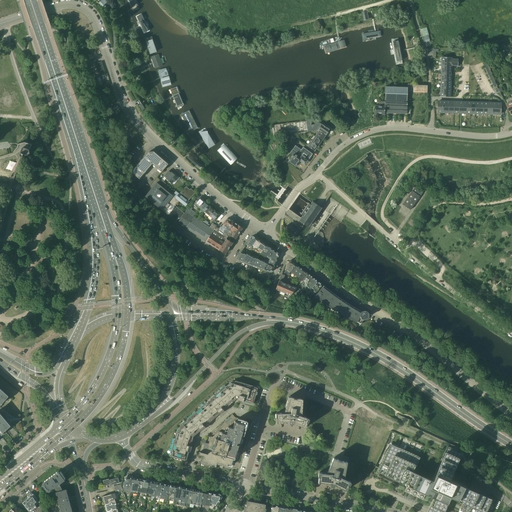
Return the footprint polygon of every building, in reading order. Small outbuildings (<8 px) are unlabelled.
[(126,0),(133,15),(140,12),(135,0),(126,0)] [(142,15),(135,18),(143,37),(150,34),(142,15)] [(362,34),(363,41),(383,38),(382,31),(362,34)] [(145,39),(150,54),(157,52),(151,37),(145,39)] [(324,43),(326,53),(349,48),(347,38),(324,43)] [(395,64),(404,62),(400,40),(391,42),(395,64)] [(149,58),(153,70),(162,67),(157,55),(149,58)] [(451,86),(452,58),(441,57),(441,81),(440,85),(440,97),(451,97),(451,89),(451,86)] [(96,64),(100,75),(106,73),(102,62),(96,64)] [(166,68),(156,72),(162,89),(172,86),(166,68)] [(168,91),(177,110),(185,106),(176,87),(168,91)] [(407,114),(407,109),(408,88),(382,87),(382,104),(382,105),(379,105),(379,106),(373,106),(373,115),(385,115),(385,113),(407,114)] [(438,101),(438,112),(502,114),(503,105),(502,103),(501,103),(489,103),(486,103),(485,103),(484,103),(481,103),(438,101)] [(190,110),(180,115),(190,135),(200,130),(190,110)] [(274,136),(286,134),(293,133),(293,134),(313,131),(319,130),(326,135),(331,128),(327,126),(326,127),(320,123),(312,125),(311,120),(306,121),(273,125),(274,136)] [(198,134),(209,151),(217,146),(206,129),(198,134)] [(322,141),(325,136),(318,131),(318,132),(315,136),(322,141)] [(165,138),(171,144),(173,141),(167,135),(165,138)] [(311,141),(318,146),(322,141),(315,136),(311,141)] [(372,144),(371,141),(370,138),(358,144),(360,148),(360,149),(372,144)] [(307,146),(314,151),(318,146),(311,141),(310,141),(311,142),(310,144),(309,143),(307,146)] [(228,144),(220,150),(231,166),(240,160),(228,144)] [(300,161),(305,165),(312,154),(303,147),(302,149),(301,148),(300,149),(296,146),(289,155),(292,157),(288,161),(296,167),(300,161)] [(20,155),(21,156),(23,157),(24,156),(24,155),(25,155),(26,155),(27,155),(28,155),(28,154),(29,154),(29,153),(29,152),(29,151),(29,150),(28,149),(23,147),(22,150),(20,155)] [(152,165),(161,173),(168,164),(154,152),(149,152),(131,172),(140,179),(152,165)] [(21,156),(20,155),(18,159),(12,171),(15,172),(18,173),(23,157),(21,156)] [(188,158),(195,165),(197,163),(190,156),(188,158)] [(169,171),(165,176),(167,178),(166,179),(172,183),(177,177),(172,172),(171,173),(169,171)] [(172,195),(156,182),(145,196),(157,206),(162,210),(171,217),(176,212),(172,209),(179,201),(186,206),(189,202),(175,191),(172,195)] [(186,187),(181,193),(188,200),(194,193),(190,189),(190,190),(186,187)] [(414,187),(403,205),(410,210),(422,192),(414,187)] [(195,203),(200,207),(205,201),(200,197),(195,203)] [(205,211),(210,206),(205,201),(200,207),(205,211)] [(301,218),(300,220),(304,223),(309,226),(321,208),(313,202),(301,218)] [(205,211),(209,216),(214,210),(210,206),(205,211)] [(214,220),(219,214),(214,210),(209,216),(214,220)] [(193,215),(189,212),(188,213),(185,211),(177,222),(186,228),(193,216),(193,215)] [(186,228),(206,242),(216,226),(212,224),(209,227),(193,216),(186,228)] [(226,234),(229,229),(234,222),(232,220),(231,221),(227,218),(223,224),(219,229),(220,229),(224,232),(226,234)] [(241,227),(234,222),(229,229),(232,231),(230,235),(235,238),(241,229),(241,227)] [(289,224),(285,229),(293,236),(298,229),(295,227),(294,228),(289,224)] [(219,229),(216,226),(206,242),(210,245),(220,229),(219,229)] [(210,245),(215,247),(224,232),(220,229),(210,245)] [(226,234),(224,232),(215,247),(219,250),(226,239),(227,236),(226,234)] [(250,250),(250,249),(256,239),(253,236),(251,237),(244,246),(250,250)] [(226,253),(233,243),(226,239),(219,250),(224,253),(226,253)] [(252,249),(255,251),(261,242),(256,239),(250,249),(251,250),(252,249)] [(266,245),(261,242),(255,251),(260,254),(261,253),(266,245)] [(266,245),(261,253),(267,256),(272,249),(266,245)] [(270,259),(267,264),(263,270),(270,273),(272,272),(279,255),(278,253),(272,249),(267,256),(270,259)] [(237,261),(242,262),(246,255),(243,253),(242,254),(240,253),(237,259),(237,261)] [(242,262),(247,264),(252,256),(247,253),(246,255),(242,262)] [(252,266),(257,259),(252,256),(247,264),(252,266)] [(252,266),(257,268),(261,261),(257,259),(252,266)] [(262,261),(261,261),(257,268),(263,270),(267,264),(262,261)] [(291,261),(289,261),(285,273),(289,275),(291,272),(296,265),(291,261)] [(291,272),(289,275),(294,276),(295,274),(300,268),(296,265),(291,272)] [(300,268),(295,274),(294,276),(294,277),(295,275),(299,278),(304,271),(300,268)] [(301,281),(302,282),(308,274),(304,271),(299,278),(302,280),(301,281)] [(289,284),(290,282),(292,278),(288,277),(287,280),(284,278),(285,275),(284,275),(282,274),(281,274),(279,280),(280,280),(282,281),(289,284)] [(308,274),(302,282),(301,283),(300,284),(304,288),(306,286),(313,278),(308,274)] [(313,278),(306,286),(309,288),(310,287),(312,288),(317,281),(313,278)] [(281,291),(284,283),(279,281),(275,290),(277,291),(277,290),(281,291)] [(314,290),(313,291),(316,293),(322,285),(317,281),(312,288),(314,290)] [(289,285),(284,283),(281,291),(284,293),(284,294),(285,294),(286,293),(289,285)] [(290,296),(291,296),(296,288),(289,285),(286,293),(289,295),(289,296),(290,296)] [(327,288),(324,286),(316,296),(323,301),(335,310),(338,311),(340,313),(343,315),(345,316),(348,318),(348,317),(352,319),(355,321),(358,323),(361,324),(364,319),(365,319),(366,319),(367,318),(368,317),(368,316),(368,315),(368,314),(367,313),(367,312),(366,312),(365,312),(365,311),(364,311),(363,312),(362,312),(361,313),(356,310),(350,306),(348,305),(345,303),(331,292),(327,289),(327,288)] [(234,384),(230,383),(236,399),(238,399),(238,400),(243,402),(243,401),(253,403),(256,394),(257,395),(258,392),(257,392),(258,387),(235,381),(234,384)] [(224,410),(236,399),(230,383),(226,386),(182,424),(182,425),(179,428),(193,437),(200,430),(201,431),(206,427),(205,426),(219,413),(220,414),(224,411),(224,410)] [(0,388),(0,433),(2,435),(1,435),(2,436),(4,433),(3,432),(5,431),(5,430),(10,426),(0,414),(0,406),(2,404),(4,402),(3,401),(8,396),(0,388)] [(302,416),(303,400),(303,399),(289,397),(284,413),(277,413),(277,423),(289,423),(294,423),(305,427),(305,428),(309,418),(302,416)] [(202,443),(198,455),(203,456),(202,463),(216,467),(217,464),(227,467),(228,465),(231,466),(233,459),(234,459),(239,445),(240,445),(243,435),(244,435),(248,422),(246,421),(238,418),(237,422),(235,421),(233,428),(228,427),(227,430),(225,429),(224,433),(219,431),(212,437),(211,436),(210,440),(205,438),(202,441),(202,443)] [(190,446),(193,437),(179,428),(178,432),(177,432),(170,456),(174,458),(174,459),(177,459),(177,458),(186,461),(189,451),(190,452),(192,446),(190,446)] [(491,511),(497,500),(451,480),(463,454),(447,447),(433,480),(414,471),(420,458),(391,444),(377,472),(371,485),(427,511),(426,511),(491,511)] [(320,472),(318,483),(319,483),(319,482),(331,483),(335,485),(346,490),(346,491),(351,482),(344,478),(347,462),(334,458),(327,473),(320,472)] [(56,492),(63,490),(60,484),(65,480),(65,479),(66,478),(61,471),(59,471),(43,482),(43,483),(42,484),(47,491),(49,491),(54,488),(56,492)] [(131,491),(133,478),(132,476),(130,476),(129,477),(127,477),(127,476),(125,478),(123,488),(124,491),(127,491),(131,492),(131,491)] [(109,478),(103,480),(105,487),(111,486),(111,485),(120,483),(118,477),(109,480),(109,478)] [(137,494),(138,492),(138,491),(140,479),(133,478),(131,491),(134,492),(134,494),(137,494)] [(145,480),(140,479),(138,491),(143,492),(142,495),(147,496),(149,481),(149,479),(145,478),(145,480)] [(151,495),(154,496),(156,482),(154,482),(149,481),(147,496),(151,497),(151,495)] [(158,483),(156,482),(154,496),(157,496),(156,498),(160,499),(163,484),(158,483)] [(164,499),(167,499),(169,485),(167,485),(167,484),(163,484),(160,499),(164,500),(164,499)] [(170,485),(169,485),(167,499),(170,500),(170,501),(174,501),(177,487),(170,485)] [(174,501),(174,504),(180,505),(180,503),(183,488),(177,487),(174,501)] [(187,504),(187,503),(190,489),(183,488),(180,503),(180,505),(187,506),(187,504)] [(63,490),(56,492),(61,511),(71,508),(66,490),(67,490),(66,489),(63,490)] [(193,507),(194,505),(197,490),(190,489),(187,503),(190,504),(190,507),(193,507)] [(197,505),(201,505),(203,492),(197,490),(194,505),(197,505)] [(207,493),(203,492),(201,505),(200,509),(208,510),(209,507),(212,493),(208,492),(207,493)] [(103,496),(106,504),(116,501),(115,498),(116,498),(115,493),(103,496)] [(213,493),(212,493),(209,507),(214,510),(216,510),(217,508),(216,506),(222,497),(222,495),(219,494),(217,495),(213,494),(213,493)] [(40,503),(33,494),(23,503),(24,504),(27,508),(26,509),(27,511),(33,511),(38,509),(36,507),(40,503)] [(116,501),(106,504),(108,511),(119,509),(117,504),(116,504),(116,501)] [(244,510),(244,511),(245,511),(248,511),(265,511),(266,509),(265,508),(266,504),(247,501),(246,507),(245,506),(244,510)]
